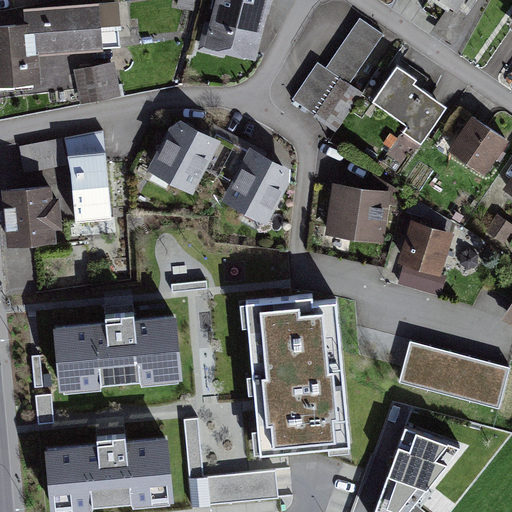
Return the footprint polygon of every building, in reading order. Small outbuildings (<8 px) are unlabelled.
[(215,0),(205,41),(260,54),(273,0),(215,0)] [(16,30),(0,30),(0,90),(28,89),(26,59),(35,59),(113,55),(110,5),(15,9),(16,30)] [(445,9),(434,31),(456,43),(468,21),(445,9)] [(359,17),(303,101),(328,117),(383,32),(359,17)] [(115,62),(75,71),(83,101),(122,92),(115,62)] [(397,64),(373,100),(408,123),(404,129),(422,140),(447,103),(414,82),(417,77),(397,64)] [(177,110),(149,163),(266,224),(294,172),(254,151),(213,129),(177,110)] [(470,113),(449,146),(488,170),(509,138),(470,113)] [(59,138),(21,145),(26,172),(64,165),(59,138)] [(72,146),(76,216),(110,214),(105,144),(72,146)] [(2,183),(7,240),(57,236),(52,179),(2,183)] [(391,188),(334,180),(327,229),(384,237),(391,188)] [(415,216),(401,258),(440,271),(454,229),(415,216)] [(245,301),(261,453),(352,444),(337,299),(314,302),(313,294),(245,301)] [(511,298),(503,313),(511,318),(511,298)] [(55,313),(62,390),(189,378),(182,301),(55,313)] [(411,341),(400,381),(499,407),(510,366),(411,341)] [(389,417),(357,506),(374,511),(420,511),(434,474),(415,467),(427,431),(389,417)] [(185,419),(193,504),(277,497),(275,470),(203,476),(198,418),(185,419)] [(168,433),(39,445),(45,511),(66,511),(175,501),(168,433)]
